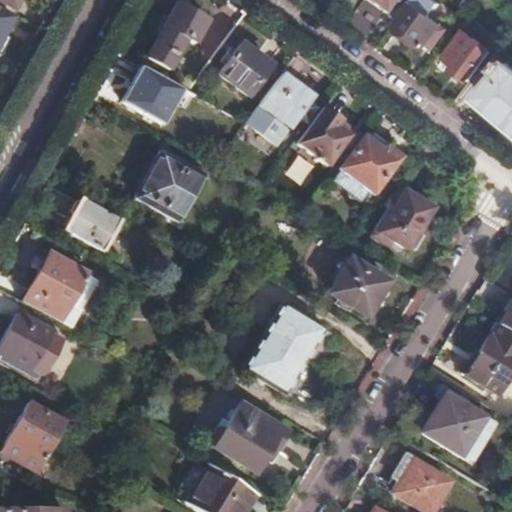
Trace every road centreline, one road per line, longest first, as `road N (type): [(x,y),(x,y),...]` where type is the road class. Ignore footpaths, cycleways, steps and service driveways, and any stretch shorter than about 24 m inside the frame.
road 1 (residential): [(484,225),(310,511)]
road 2 (residential): [(509,183),(263,0)]
road 3 (residential): [(100,0),(0,188)]
